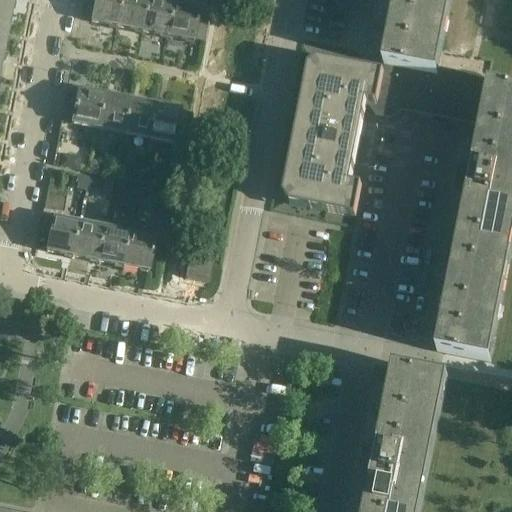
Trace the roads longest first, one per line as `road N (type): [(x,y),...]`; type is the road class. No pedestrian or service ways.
road 1 (residential): [(226,325),(292,0)]
road 2 (residential): [(3,275),(55,0)]
road 3 (residential): [(3,275),(226,325)]
road 4 (residential): [(229,511),(265,333)]
road 5 (residential): [(265,333),(418,365)]
